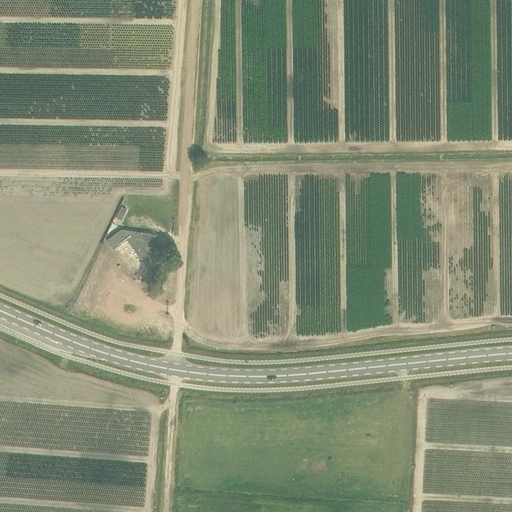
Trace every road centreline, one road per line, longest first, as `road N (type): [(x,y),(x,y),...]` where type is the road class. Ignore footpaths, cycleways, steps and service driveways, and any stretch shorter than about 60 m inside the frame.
road 1 (secondary): [(176,371),(261,378),(511,355)]
road 2 (track): [(185,226),(196,0)]
road 3 (secondary): [(0,311),(97,351),(176,371)]
road 4 (unclassified): [(176,371),(185,226)]
road 5 (track): [(167,511),(175,385)]
